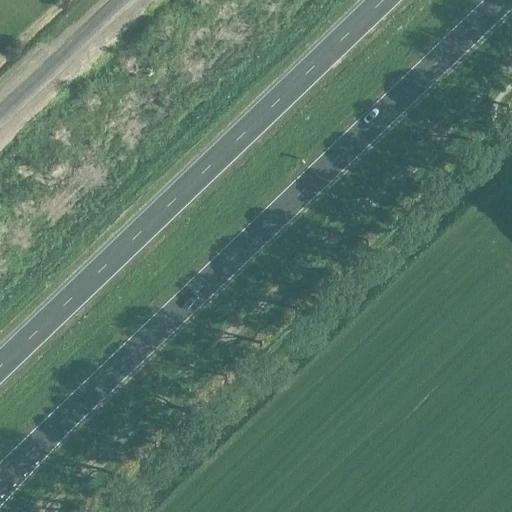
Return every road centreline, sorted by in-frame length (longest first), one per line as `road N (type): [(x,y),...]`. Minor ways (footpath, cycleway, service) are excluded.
road 1 (trunk): [(0,488),(504,0)]
road 2 (trunk): [(383,0),(0,365)]
road 3 (unclassified): [(0,118),(123,0)]
